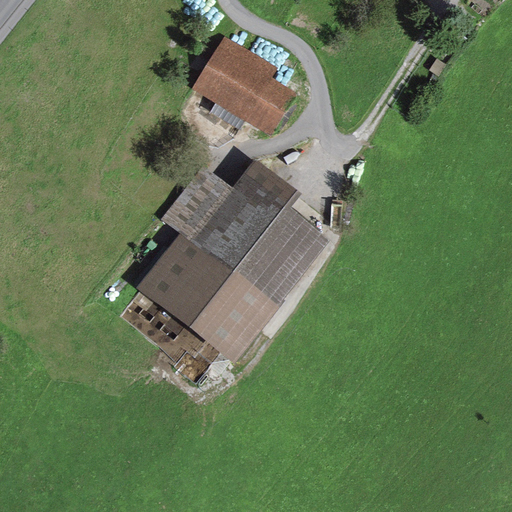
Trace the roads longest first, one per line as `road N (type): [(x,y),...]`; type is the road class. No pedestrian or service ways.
road 1 (track): [(233,0),(307,51),(328,130),(351,142)]
road 2 (track): [(446,0),(351,142)]
